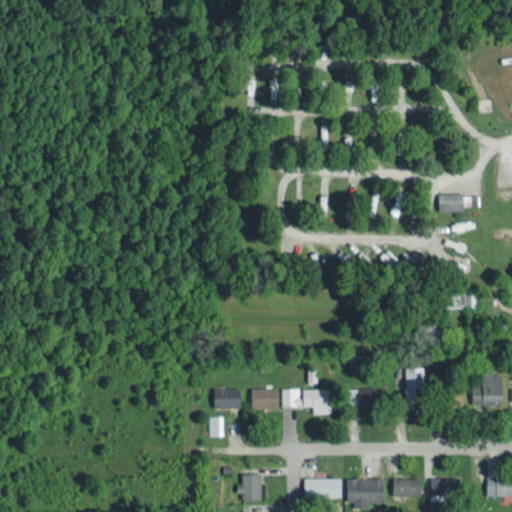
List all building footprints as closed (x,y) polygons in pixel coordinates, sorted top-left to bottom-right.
[(244,79),(244,94),(255,94),(255,79),(244,79)] [(290,83),(279,83),(278,102),(289,102),(290,83)] [(369,96),(379,95),(378,83),(368,83),(369,96)] [(353,129),(344,129),(344,145),(354,145),(353,129)] [(400,214),(402,191),(394,190),(392,213),(400,214)] [(440,209),(464,208),(463,190),(439,191),(440,209)] [(380,255),(391,267),(396,262),(385,250),(380,255)] [(454,305),(474,305),(474,289),(455,289),(454,305)] [(405,365),(406,399),(424,398),(424,364),(405,365)] [(471,383),(471,401),(504,402),(504,373),(483,373),(482,383),(471,383)] [(212,404),(241,405),(242,386),(213,385),(212,404)] [(250,404),(279,405),(280,386),(250,385),(250,404)] [(359,405),(384,406),(384,386),(359,385),(359,405)] [(332,386),(301,386),(282,386),(282,403),(314,403),(314,411),(333,411),(332,386)] [(209,433),(223,433),(222,414),(208,414),(209,433)] [(499,474),(500,460),(487,460),(487,474),(499,474)] [(240,498),(262,497),(261,471),(239,471),(240,498)] [(342,475),(304,476),(304,496),(342,496),(342,475)] [(422,493),(422,476),(392,475),(392,493),(422,493)] [(430,493),(460,493),(460,475),(430,475),(430,493)] [(511,493),(511,476),(487,475),(487,493),(511,493)] [(354,506),(370,506),(370,498),(384,499),(384,476),(347,476),(347,499),(354,500),(354,506)]
